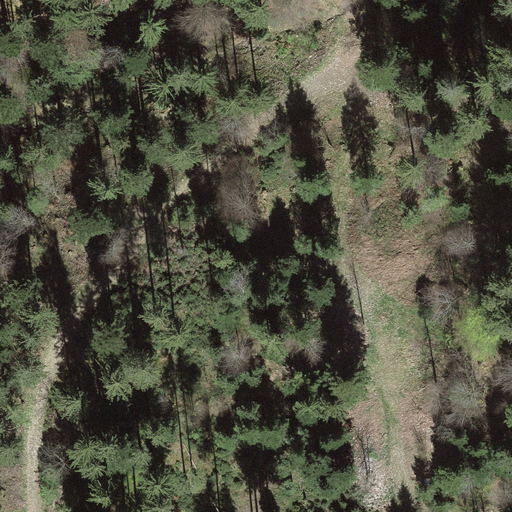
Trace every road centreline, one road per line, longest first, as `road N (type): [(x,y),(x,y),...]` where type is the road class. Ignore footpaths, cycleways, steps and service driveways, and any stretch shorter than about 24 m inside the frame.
road 1 (track): [(37,511),(35,422),(48,364),(75,316),(159,209),(257,124),(333,74),(350,34),(341,0)]
road 2 (track): [(415,511),(399,478),(382,335),(336,230),(354,116),(333,74)]
